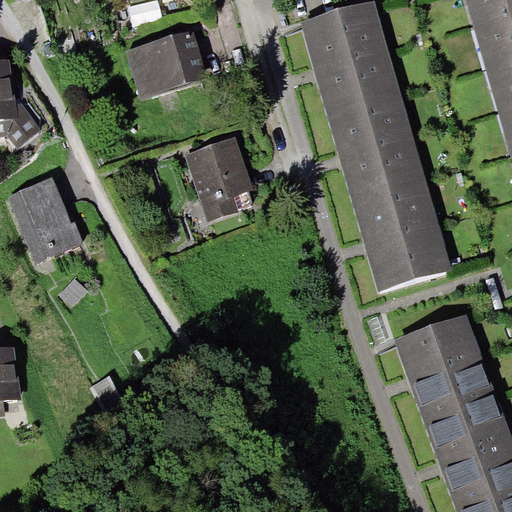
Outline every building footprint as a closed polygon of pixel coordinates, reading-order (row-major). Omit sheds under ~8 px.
[(511,0),(466,0),(486,67),(511,59),(511,0)] [(327,122),(400,102),(373,10),(301,30),(314,76),(327,122)] [(194,36),(131,55),(144,99),(208,80),(194,36)] [(511,59),(486,67),(511,154),(511,59)] [(13,61),(0,63),(0,136),(7,135),(19,148),(44,125),(19,98),(13,61)] [(352,210),(425,189),(400,102),(327,122),(339,163),(352,210)] [(237,139),(185,156),(207,223),(239,213),(234,198),(254,191),(237,139)] [(151,163),(138,167),(164,237),(177,232),(151,163)] [(51,184),(9,203),(39,269),(80,251),(51,184)] [(425,189),(352,210),(364,250),(376,292),(448,271),(425,189)] [(426,435),(494,411),(463,325),(395,349),(408,386),(426,435)] [(15,353),(0,354),(0,414),(21,413),(15,353)] [(95,387),(112,420),(130,411),(113,378),(95,387)] [(453,511),(457,511),(511,493),(511,463),(494,411),(426,435),(438,471),(453,511)] [(511,511),(511,493),(457,511),(511,511)]
